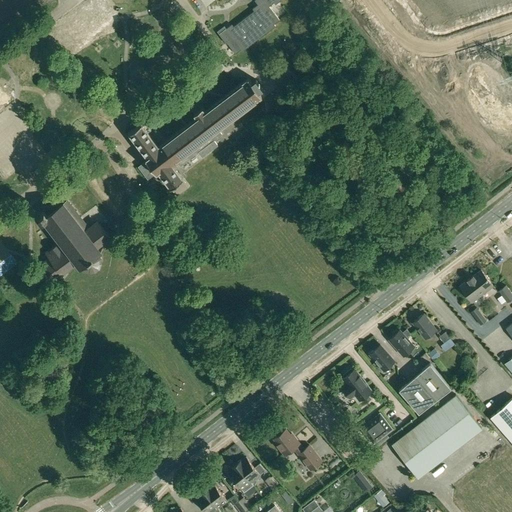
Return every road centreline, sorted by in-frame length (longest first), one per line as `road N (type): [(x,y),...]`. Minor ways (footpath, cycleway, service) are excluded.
road 1 (primary): [(111,511),(511,203)]
road 2 (tertiary): [(511,25),(430,49),(407,41),(370,0)]
